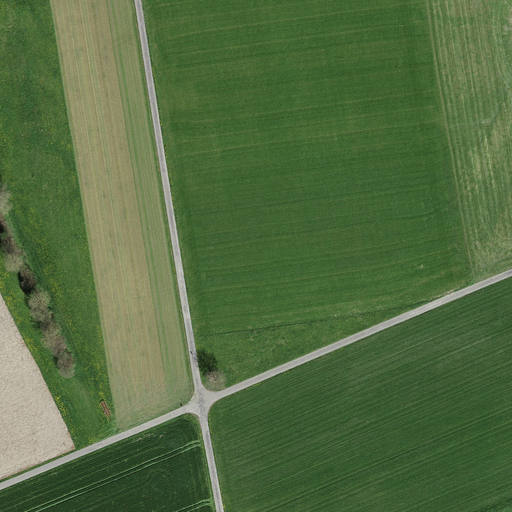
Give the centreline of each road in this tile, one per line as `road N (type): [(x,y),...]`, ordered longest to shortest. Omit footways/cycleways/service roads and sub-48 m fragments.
road 1 (track): [(511,272),(0,486)]
road 2 (unclassified): [(136,0),(218,511)]
